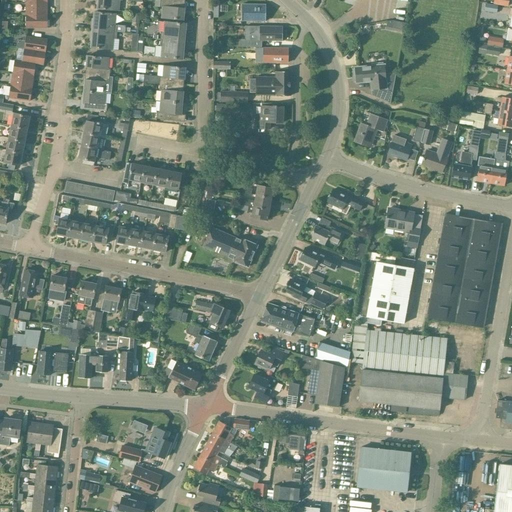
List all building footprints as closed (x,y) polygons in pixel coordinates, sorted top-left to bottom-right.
[(97,0),(97,9),(118,11),(118,0),(120,0),(122,0),(97,0)] [(184,3),(160,1),(160,7),(163,7),(162,18),(183,20),(184,3)] [(26,3),(26,15),(47,15),(47,3),(26,3)] [(484,11),(496,14),(497,6),(486,4),(484,11)] [(242,21),(264,21),(265,6),(242,5),(242,21)] [(93,30),(116,32),(125,33),(125,26),(117,25),(114,25),(115,14),(94,12),(93,30)] [(26,15),(26,28),(47,28),(47,15),(26,15)] [(388,22),(386,29),(403,32),(405,24),(393,21),(388,22)] [(160,40),(184,42),(185,24),(165,22),(163,32),(161,32),(160,40)] [(255,48),(261,48),(261,41),(281,41),(282,27),(246,27),(246,31),(252,32),(252,41),(246,40),(241,39),(240,48),(255,48)] [(112,49),(118,50),(119,39),(116,39),(116,32),(93,30),(91,48),(112,50),(112,49)] [(24,49),(45,52),(47,40),(26,36),(24,49)] [(501,47),(502,40),(488,37),(487,44),(501,47)] [(161,57),(182,59),(184,42),(160,40),(159,46),(162,47),(161,57)] [(498,55),(499,48),(487,46),(485,53),(498,55)] [(287,63),(287,49),(261,48),(255,48),(255,62),(287,63)] [(36,63),(44,65),(45,52),(24,49),(22,61),(36,63)] [(87,56),(86,75),(109,77),(110,69),(107,69),(108,57),(87,56)] [(34,76),(36,63),(22,61),(14,60),(12,72),(34,76)] [(383,65),(382,63),(371,64),(372,66),(355,68),(355,69),(353,70),(353,77),(355,77),(356,83),(370,81),(371,90),(375,89),(375,97),(390,103),(396,73),(394,82),(386,82),(384,65),(383,65)] [(157,84),(183,86),(185,68),(164,66),(163,76),(144,75),(143,82),(157,83),(157,84)] [(10,85),(32,88),(34,76),(12,72),(10,85)] [(250,79),(250,93),(255,93),(255,95),(275,95),(275,96),(291,96),(291,72),(275,72),(275,78),(255,78),(255,79),(250,79)] [(86,75),(84,94),(105,95),(111,95),(112,85),(109,85),(109,77),(86,75)] [(161,101),(182,102),(183,86),(157,84),(157,85),(159,85),(159,90),(162,91),(161,101)] [(9,97),(30,101),(32,88),(10,85),(9,97)] [(466,93),(477,95),(478,88),(467,86),(466,93)] [(220,91),(220,103),(247,103),(248,92),(220,91)] [(83,109),(106,111),(107,104),(104,104),(105,95),(84,94),(83,109)] [(500,111),(511,113),(511,98),(502,97),(500,111)] [(156,119),(175,121),(175,114),(181,115),(182,102),(161,101),(160,112),(157,111),(156,119)] [(0,110),(12,112),(13,105),(0,102),(0,110)] [(254,129),(269,130),(269,123),(282,123),(282,107),(260,107),(260,115),(255,115),(254,129)] [(459,124),(472,126),(474,114),(461,111),(459,124)] [(497,125),(511,127),(511,113),(500,111),(498,119),(494,119),(493,124),(497,124),(497,125)] [(11,127),(27,130),(30,116),(14,113),(11,127)] [(355,142),(367,146),(368,141),(372,142),(376,129),(383,132),(387,120),(370,114),(366,125),(362,124),(355,142)] [(86,121),(83,135),(99,138),(99,137),(106,138),(108,125),(86,121)] [(124,123),(120,143),(125,144),(129,124),(124,123)] [(8,140),(24,143),(27,130),(11,127),(8,140)] [(412,141),(420,143),(424,129),(416,127),(412,141)] [(432,132),(424,129),(420,143),(429,145),(432,132)] [(473,130),(470,146),(478,148),(481,132),(473,130)] [(490,183),(504,186),(507,170),(501,169),(502,161),(499,160),(501,154),(505,154),(508,134),(499,133),(495,152),(494,160),(493,168),(490,183)] [(99,138),(83,135),(80,148),(96,151),(97,149),(99,138)] [(387,154),(406,161),(410,149),(404,146),(406,140),(394,135),(387,154)] [(432,170),(441,173),(446,158),(452,143),(442,139),(437,154),(427,151),(422,165),(433,169),(432,170)] [(6,150),(22,153),(24,143),(8,140),(6,150)] [(96,151),(80,148),(78,158),(94,161),(95,157),(109,160),(111,152),(97,149),(96,151)] [(4,162),(20,166),(22,153),(6,150),(4,162)] [(454,164),(452,177),(468,180),(471,167),(470,167),(471,159),(470,159),(471,153),(462,152),(460,165),(454,164)] [(141,182),(144,166),(132,163),(129,174),(124,173),(122,183),(128,184),(129,180),(141,182)] [(490,183),(493,168),(479,165),(476,181),(490,183)] [(141,182),(153,184),(156,168),(144,166),(141,182)] [(153,184),(165,187),(169,171),(156,168),(153,184)] [(214,177),(225,178),(227,169),(215,168),(214,177)] [(165,187),(178,189),(181,173),(169,171),(165,187)] [(271,198),(273,187),(257,185),(256,195),(271,198)] [(204,208),(214,210),(218,189),(208,187),(204,208)] [(327,203),(325,206),(339,213),(341,209),(342,210),(345,203),(351,206),(360,210),(364,202),(344,193),(344,195),(333,189),(330,195),(328,196),(327,199),(327,201),(327,202),(327,203)] [(269,210),(271,198),(256,195),(253,207),(269,210)] [(0,223),(5,224),(8,212),(12,212),(14,205),(9,204),(10,198),(4,197),(3,201),(0,200),(0,223)] [(267,220),(269,210),(253,207),(249,206),(240,204),(239,210),(247,211),(247,212),(252,213),(252,217),(267,220)] [(408,241),(417,243),(420,228),(411,226),(413,213),(388,208),(385,227),(410,232),(408,241)] [(159,217),(160,212),(148,209),(147,214),(146,219),(154,221),(155,216),(159,217)] [(167,228),(174,229),(177,216),(170,214),(160,212),(159,217),(158,222),(168,224),(167,228)] [(436,213),(432,232),(443,233),(446,215),(436,213)] [(446,215),(443,233),(452,235),(455,217),(446,215)] [(455,217),(452,235),(461,237),(462,237),(464,220),(465,220),(465,218),(455,217)] [(56,234),(68,237),(71,221),(59,218),(56,234)] [(461,237),(461,239),(471,241),(474,222),(465,220),(464,220),(462,237),(461,237)] [(68,237),(81,239),(84,223),(71,221),(68,237)] [(474,222),(471,241),(480,242),(483,224),(474,222)] [(81,239),(93,242),(96,226),(84,223),(81,239)] [(483,224),(480,242),(490,244),(494,225),(483,224)] [(310,237),(325,244),(327,239),(337,244),(342,233),(331,227),(329,232),(315,225),(310,237)] [(93,242),(105,244),(108,228),(96,226),(93,242)] [(116,242),(128,245),(132,229),(119,226),(116,242)] [(233,261),(248,267),(257,245),(242,239),(242,240),(211,227),(203,246),(233,259),(233,261)] [(128,245),(140,247),(144,231),(132,229),(128,245)] [(140,247),(152,250),(155,233),(144,231),(140,247)] [(152,250),(165,252),(169,236),(155,233),(152,250)] [(335,269),(338,261),(330,257),(317,251),(316,253),(305,248),(303,253),(300,254),(299,256),(300,259),(299,259),(315,267),(317,261),(326,265),(335,269)] [(358,295),(354,321),(380,326),(382,320),(404,324),(414,268),(394,265),(396,257),(371,252),(371,253),(367,252),(363,277),(367,277),(364,296),(358,295)] [(344,257),(341,266),(356,271),(359,262),(344,257)] [(20,295),(32,298),(34,288),(42,289),(44,280),(36,279),(37,272),(25,270),(20,295)] [(435,272),(431,291),(442,292),(445,274),(435,272)] [(445,274),(442,292),(451,294),(454,277),(455,278),(455,276),(445,274)] [(52,275),(48,299),(64,302),(66,292),(64,292),(66,278),(65,278),(65,276),(59,275),(59,277),(52,275)] [(451,294),(451,296),(460,298),(464,279),(455,278),(454,277),(451,294)] [(309,303),(322,310),(328,298),(315,292),(313,296),(303,291),(305,287),(289,279),(289,281),(287,281),(286,284),(286,285),(284,290),(293,295),(292,296),(309,304),(309,303)] [(464,279),(460,298),(470,299),(473,281),(464,279)] [(84,305),(91,306),(95,284),(82,281),(79,295),(86,296),(84,305)] [(473,281),(470,299),(480,301),(484,283),(473,281)] [(317,287),(329,292),(331,288),(318,283),(317,287)] [(101,311),(116,314),(121,289),(106,286),(101,311)] [(126,319),(136,321),(138,310),(143,311),(143,310),(153,312),(156,298),(146,296),(146,294),(133,291),(131,300),(130,300),(126,319)] [(197,301),(195,308),(210,312),(213,313),(210,322),(207,328),(216,332),(218,326),(222,327),(229,310),(214,304),(213,304),(197,301)] [(21,304),(12,302),(9,318),(17,320),(21,304)] [(315,319),(298,313),(281,307),(267,302),(260,321),(292,332),(292,331),(296,332),(296,334),(300,335),(301,334),(309,337),(315,319)] [(59,320),(68,322),(71,306),(61,304),(59,320)] [(0,305),(0,314),(8,317),(10,308),(0,305)] [(165,318),(180,321),(182,311),(167,308),(165,318)] [(67,328),(92,332),(94,322),(96,311),(87,310),(85,325),(81,324),(81,321),(74,320),(73,323),(68,322),(67,328)] [(92,332),(99,333),(102,313),(96,312),(96,311),(94,322),(92,332)] [(195,354),(208,360),(216,342),(199,334),(201,329),(190,324),(186,333),(195,338),(194,342),(200,344),(195,354)] [(72,329),(69,341),(77,342),(79,330),(72,329)] [(117,348),(119,337),(107,335),(99,334),(98,347),(117,348)] [(119,380),(132,380),(134,339),(119,337),(117,348),(117,349),(120,350),(120,351),(119,380)] [(0,370),(10,371),(12,349),(11,349),(12,340),(1,339),(0,348),(0,370)] [(37,374),(50,375),(52,352),(53,341),(41,340),(40,351),(39,351),(37,374)] [(407,375),(404,397),(407,398),(407,403),(419,404),(419,406),(445,409),(446,404),(447,404),(450,380),(443,379),(443,375),(452,376),(455,353),(452,352),(452,347),(440,346),(440,344),(414,341),(413,346),(412,346),(408,375),(407,375)] [(350,352),(319,342),(314,357),(347,367),(350,352)] [(261,350),(255,364),(268,370),(271,364),(277,367),(284,353),(273,348),(270,354),(261,350)] [(78,377),(91,378),(92,364),(93,365),(95,365),(96,364),(95,371),(107,372),(108,356),(98,355),(98,353),(97,351),(92,351),(91,352),(91,355),(80,354),(78,377)] [(301,368),(311,369),(312,358),(303,355),(301,368)] [(315,403),(338,407),(344,367),(321,361),(321,360),(312,358),(311,369),(307,394),(316,395),(315,403)] [(168,377),(195,390),(202,374),(176,361),(168,377)] [(257,398),(265,402),(271,391),(274,390),(278,380),(271,376),(268,381),(254,374),(248,387),(260,393),(257,398)] [(287,395),(297,396),(299,384),(289,382),(287,395)] [(500,427),(511,428),(511,401),(497,400),(495,418),(500,418),(500,427)] [(0,425),(0,444),(9,446),(10,436),(18,437),(20,421),(5,419),(4,426),(0,425)] [(233,428),(248,430),(249,421),(234,419),(233,428)] [(219,421),(213,433),(229,443),(233,435),(228,433),(231,428),(219,421)] [(43,424),(29,422),(26,442),(36,443),(35,449),(35,450),(39,451),(40,444),(43,424)] [(54,425),(43,424),(40,444),(48,445),(47,452),(58,454),(62,429),(53,428),(54,425)] [(164,458),(170,442),(166,441),(169,433),(155,428),(152,436),(146,450),(145,450),(141,449),(141,450),(140,457),(150,460),(152,453),(164,458)] [(294,449),(304,450),(305,432),(282,430),(281,442),(290,443),(290,439),(295,440),(294,449)] [(213,433),(206,445),(223,454),(229,443),(213,433)] [(140,457),(141,450),(122,445),(119,457),(138,462),(140,457)] [(206,445),(200,456),(217,466),(217,465),(224,469),(228,462),(216,455),(218,451),(223,454),(206,445)] [(385,490),(406,492),(411,453),(361,447),(357,487),(369,488),(385,490)] [(95,461),(106,467),(109,462),(97,456),(95,461)] [(194,467),(206,474),(208,470),(213,472),(217,466),(200,456),(194,467)] [(255,468),(262,470),(264,462),(256,461),(255,468)] [(36,477),(56,479),(57,467),(37,464),(36,474),(30,473),(29,478),(36,479),(36,477)] [(493,511),(511,511),(511,465),(499,464),(493,511)] [(161,476),(135,466),(129,482),(155,492),(161,476)] [(239,476),(256,484),(260,476),(243,468),(239,476)] [(86,472),(84,479),(99,483),(100,475),(86,472)] [(34,489),(55,491),(56,479),(36,477),(36,479),(35,486),(28,485),(28,490),(34,491),(34,489)] [(93,484),(81,482),(80,488),(92,491),(93,484)] [(203,496),(202,503),(218,507),(221,496),(217,495),(219,486),(209,483),(208,485),(200,483),(196,494),(203,496)] [(258,496),(266,497),(267,484),(260,483),(258,496)] [(278,499),(298,501),(299,488),(279,486),(278,499)] [(33,500),(53,503),(55,491),(34,489),(34,491),(33,498),(27,497),(26,502),(33,502),(33,500)] [(144,511),(146,503),(139,501),(129,499),(130,494),(115,490),(114,494),(113,500),(120,502),(118,510),(124,511),(142,511),(143,510),(144,511)] [(52,511),(53,503),(33,500),(33,502),(32,510),(26,509),(25,511),(52,511)] [(191,511),(217,511),(218,507),(202,503),(200,507),(193,506),(191,511)]
